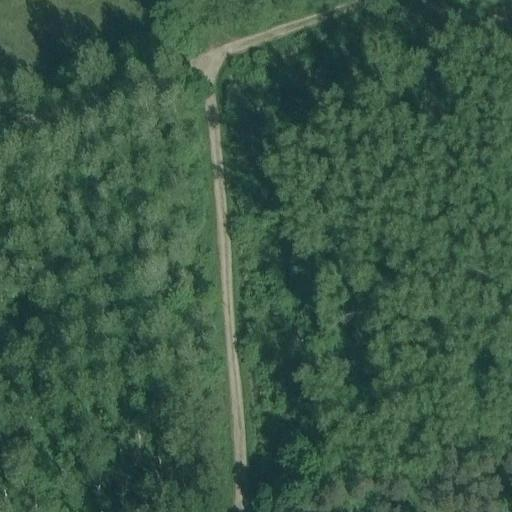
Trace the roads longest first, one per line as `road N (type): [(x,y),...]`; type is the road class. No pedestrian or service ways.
road 1 (track): [(212,55),(230,511)]
road 2 (track): [(0,132),(212,55)]
road 3 (track): [(212,55),(370,0)]
